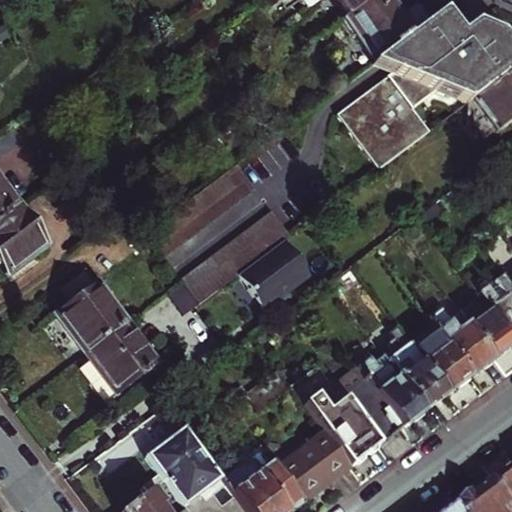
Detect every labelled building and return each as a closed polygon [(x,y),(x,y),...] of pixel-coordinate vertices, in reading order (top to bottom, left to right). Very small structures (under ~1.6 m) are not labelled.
[(371,0),(335,0),(348,17),(371,0)] [(399,18),(386,0),(371,0),(348,17),(337,25),(349,43),(355,39),(374,65),(422,29),(409,11),(399,18)] [(336,117),(377,174),(427,137),(410,113),(434,96),(464,109),(472,103),(511,73),(511,59),(499,41),(468,30),(453,41),(437,17),(422,29),(374,65),(371,67),(390,76),(336,117)] [(511,123),(511,73),(472,103),(495,135),(511,123)] [(255,190),(237,167),(147,235),(164,258),(255,190)] [(0,219),(16,207),(0,186),(0,219)] [(465,197),(458,187),(418,217),(425,227),(465,197)] [(0,267),(7,276),(45,247),(16,207),(0,219),(0,267)] [(273,215),(183,282),(186,286),(201,306),(240,277),(285,243),(291,239),(273,215)] [(311,278),(285,243),(240,277),(265,311),(311,278)] [(500,280),(492,286),(503,301),(496,306),(485,292),(477,297),(480,301),(511,343),(511,297),(500,280)] [(84,355),(124,325),(94,285),(55,315),(84,355)] [(201,306),(186,286),(170,297),(185,318),(201,306)] [(511,348),(511,343),(480,301),(460,316),(494,362),(511,348)] [(429,324),(438,336),(470,379),(494,362),(460,316),(448,324),(441,316),(429,324)] [(154,365),(124,325),(84,355),(115,395),(154,365)] [(386,365),(423,414),(445,398),(413,354),(398,335),(391,340),(396,346),(390,351),(394,356),(385,363),(386,365)] [(438,336),(413,354),(445,398),(470,379),(438,336)] [(373,366),(361,376),(402,431),(423,414),(386,365),(377,371),(373,366)] [(289,390),(277,374),(246,396),(258,412),(289,390)] [(336,394),(341,400),(377,449),(402,431),(361,376),(336,394)] [(302,407),(323,436),(349,470),(377,449),(341,400),(330,387),(302,407)] [(225,488),(221,483),(182,432),(146,458),(164,482),(186,510),(186,511),(241,511),(242,511),(235,502),(224,509),(214,496),(225,488)] [(323,436),(275,472),(301,506),(349,470),(323,436)] [(241,468),(221,483),(225,488),(235,502),(242,511),(292,511),(301,506),(275,472),(258,449),(238,464),(241,468)] [(511,472),(497,484),(511,504),(511,472)] [(511,511),(511,504),(497,484),(461,511),(462,511),(511,511)] [(160,511),(148,494),(124,511),(160,511)]
